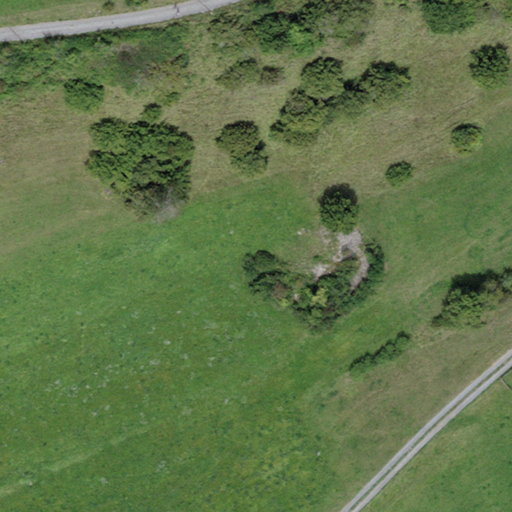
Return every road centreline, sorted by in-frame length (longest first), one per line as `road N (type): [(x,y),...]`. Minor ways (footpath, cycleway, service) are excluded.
road 1 (track): [(0,43),(119,31),(254,0)]
road 2 (track): [(364,511),(511,377)]
